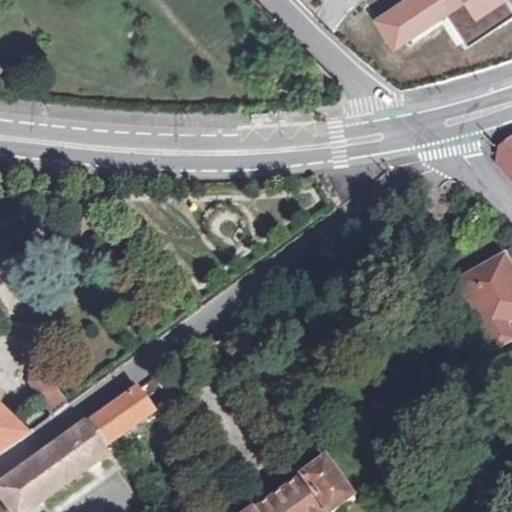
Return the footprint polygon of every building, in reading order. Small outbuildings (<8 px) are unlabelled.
[(342,82),(313,52),(290,76),(302,87),(306,104),(338,101),(342,82)] [(268,111),(248,111),(248,119),(268,119),(268,111)] [(511,144),(511,145),(497,158),(495,166),(499,174),(511,187),(511,142),(511,143),(511,144)] [(481,264),(480,264),(479,264),(479,263),(478,263),(477,263),(476,263),(476,264),(475,264),(475,265),(474,265),(474,266),(466,270),(469,275),(455,282),(496,353),(511,343),(511,268),(509,263),(509,258),(509,254),(507,251),(503,250),(501,249),(498,250),(496,253),(495,258),(481,265),(481,264)] [(0,407),(0,321),(6,318),(0,310),(0,454),(30,437),(0,407)] [(43,367),(31,374),(33,386),(58,418),(72,407),(43,367)] [(153,399),(177,392),(171,371),(147,378),(153,399)] [(140,390),(122,403),(138,425),(157,412),(140,390)] [(122,403),(95,422),(111,445),(138,425),(122,403)] [(95,422),(88,428),(104,449),(111,445),(95,422)] [(104,449),(88,428),(37,462),(0,485),(0,491),(16,511),(27,511),(107,454),(104,449)] [(341,511),(356,501),(327,460),(303,477),(305,479),(259,511),(256,511),(254,511),(341,511)]
